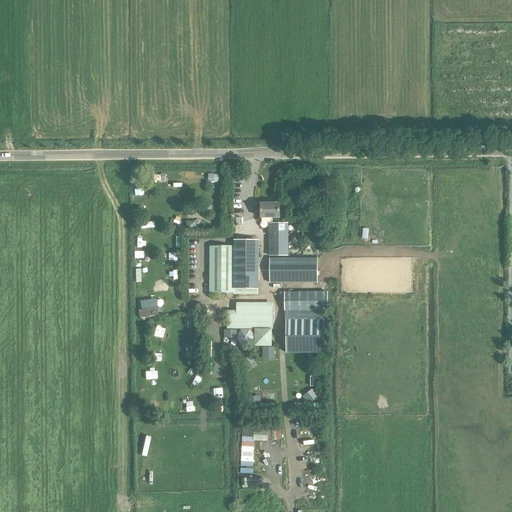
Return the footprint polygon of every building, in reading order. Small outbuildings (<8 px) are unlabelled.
[(280,218),(280,204),(261,204),(261,218),(272,218),(272,224),(269,224),(269,256),(288,256),(288,224),(279,224),(279,218),(280,218)] [(294,205),(294,217),(307,217),(307,205),(294,205)] [(202,206),(202,216),(212,215),(212,206),(202,206)] [(186,221),(186,232),(196,231),(196,221),(186,221)] [(258,290),(258,242),(234,241),(234,247),(234,290),(258,290)] [(234,294),(234,290),(234,247),(209,246),(209,294),(234,294)] [(270,283),(317,283),(317,259),(269,259),(270,283)] [(285,311),(296,311),(327,311),(327,292),(285,293),(285,311)] [(227,328),(275,328),(275,306),(236,306),(236,314),(227,314),(227,328)] [(286,352),(323,352),(323,321),(285,321),(286,352)] [(224,330),(224,339),(237,339),(238,331),(224,330)] [(263,347),(263,359),(276,359),(275,347),(263,347)] [(241,364),(245,369),(256,361),(251,355),(241,364)] [(309,355),(306,364),(315,367),(318,358),(309,355)] [(322,396),(315,388),(305,396),(312,405),(322,396)]
